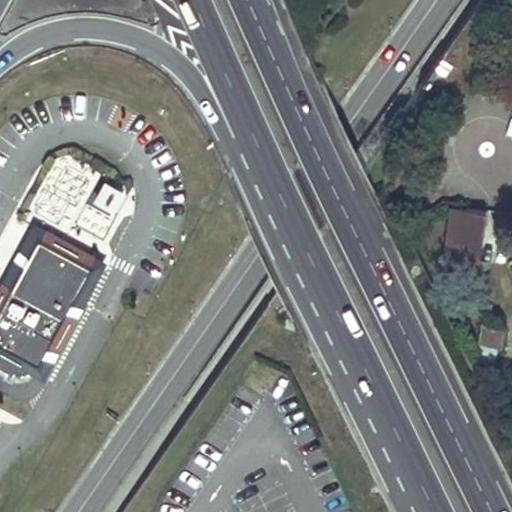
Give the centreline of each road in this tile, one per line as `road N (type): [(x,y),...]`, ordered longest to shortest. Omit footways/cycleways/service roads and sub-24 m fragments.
road 1 (tertiary): [(79,511),(436,0)]
road 2 (trunk): [(489,511),(250,0)]
road 3 (trunk): [(0,47),(49,23),(92,20),(174,53),(218,99),(284,202)]
road 4 (trunk): [(284,202),(427,511)]
road 5 (trunk): [(193,0),(284,202)]
